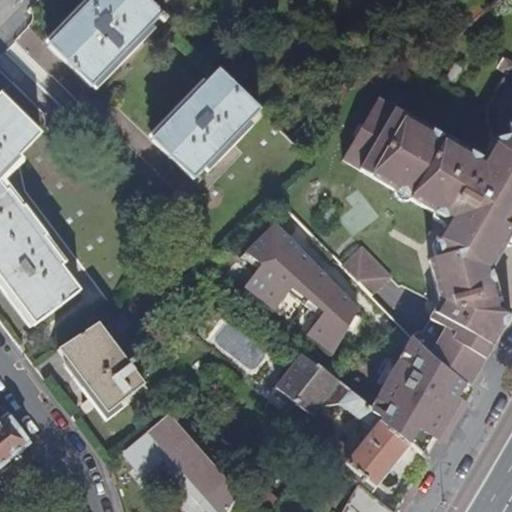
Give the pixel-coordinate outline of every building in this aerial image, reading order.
[(167,22),(144,0),(95,0),(49,47),(92,89),(122,59),(124,61),(135,51),(132,48),(160,21),(164,25),(167,22)] [(460,15),(470,26),(484,14),(474,3),(460,15)] [(511,79),(510,78),(511,74),(511,66),(504,62),(498,72),(505,77),(484,112),(492,144),(481,163),(395,112),(401,103),(390,97),(384,106),(377,102),(362,128),(359,126),(353,134),(357,137),(342,163),(446,224),(435,243),(440,260),(428,264),(439,305),(435,313),(461,329),(459,332),(491,351),(502,333),(511,318),(500,311),(489,273),(511,235),(511,233),(508,231),(511,223),(511,79)] [(455,86),(464,70),(456,64),(447,81),(455,86)] [(260,112),(218,72),(152,141),(193,181),(221,153),(223,155),(233,145),(231,142),(260,112)] [(0,283),(34,329),(79,294),(61,270),(63,268),(43,240),(45,238),(23,210),(21,212),(8,194),(5,196),(0,188),(0,183),(22,162),(19,158),(41,136),(0,97),(0,283)] [(56,178),(56,174),(55,170),(54,167),(52,165),(48,163),(43,163),(39,164),(36,167),(33,171),(33,175),(35,180),(37,183),(42,185),(46,186),(51,184),(54,181),(56,178)] [(366,296),(370,301),(390,281),(360,250),(341,270),(358,288),(366,296)] [(385,412),(379,421),(380,422),(377,426),(391,438),(406,449),(409,445),(426,461),(467,391),(432,365),(410,342),(376,308),(357,326),(409,378),(414,374),(422,383),(400,421),(385,412)] [(461,329),(435,313),(422,335),(480,369),(491,351),(459,332),(461,329)] [(97,328),(58,352),(106,416),(142,387),(130,374),(131,373),(97,328)] [(467,391),(480,369),(422,335),(413,337),(410,342),(432,365),(467,391)] [(407,449),(406,449),(391,438),(377,426),(380,422),(379,421),(371,414),(373,411),(307,360),(302,357),(290,373),(286,370),(269,392),(286,405),(289,402),(311,418),(321,405),(325,406),(331,405),(334,402),(371,431),(350,458),(327,440),(317,453),(318,453),(359,485),(372,496),(407,449)] [(0,468),(29,445),(0,407),(0,468)] [(169,416),(128,448),(147,471),(162,457),(168,452),(209,499),(227,482),(169,416)] [(208,509),(232,487),(227,482),(209,499),(168,452),(162,457),(208,509)] [(392,511),(372,496),(359,485),(343,511),(392,511)]
